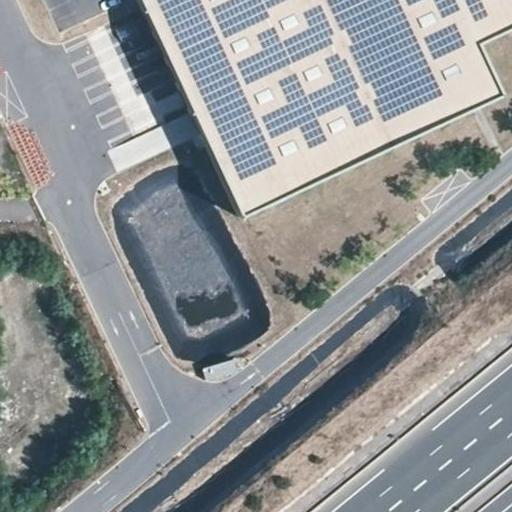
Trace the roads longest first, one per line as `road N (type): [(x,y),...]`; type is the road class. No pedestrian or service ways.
road 1 (motorway): [(511,399),(384,511)]
road 2 (motorway): [(511,413),(388,511)]
